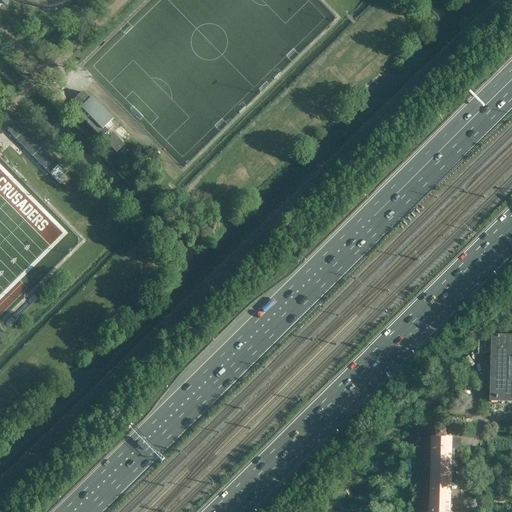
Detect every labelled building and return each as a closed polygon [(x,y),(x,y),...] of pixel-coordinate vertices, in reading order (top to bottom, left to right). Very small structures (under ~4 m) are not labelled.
[(114,119),(92,97),(89,100),(82,92),(72,102),(76,107),(73,110),(98,134),(107,125),(114,119)] [(15,123),(7,131),(11,135),(41,165),(47,172),(49,174),(58,166),(15,123)] [(107,132),(111,129),(107,125),(98,134),(102,138),(107,132)] [(124,145),(112,133),(110,135),(107,132),(102,138),(117,152),(124,145)] [(511,337),(492,337),(491,402),(511,402),(511,337)] [(450,511),(452,440),(447,440),(447,434),(440,433),(439,439),(434,439),(431,511),(450,511)]
